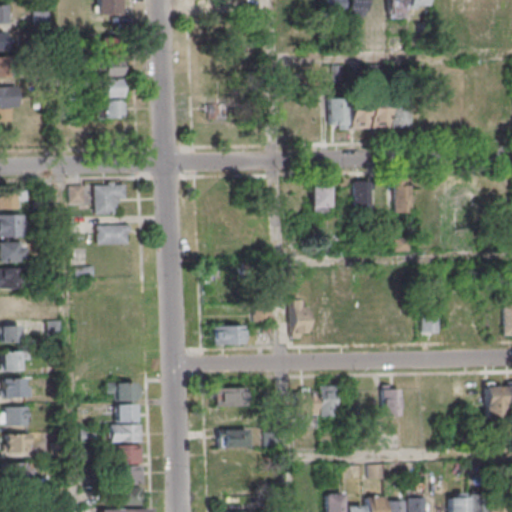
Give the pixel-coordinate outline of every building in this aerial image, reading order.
[(120,13),(119,0),(94,0),(95,13),(120,13)] [(295,16),(295,0),(276,0),(277,16),(295,16)] [(324,15),(383,15),(382,0),(301,0),(301,10),(324,10),(324,15)] [(423,6),(423,0),(385,0),(385,17),(403,17),(403,6),(423,6)] [(468,0),(469,19),(486,19),(486,0),(468,0)] [(203,43),(229,43),(229,19),(203,19),(203,43)] [(119,76),(119,55),(110,55),(110,40),(100,40),(100,76),(119,76)] [(101,97),(121,96),(119,77),(99,79),(101,97)] [(205,140),(229,140),(229,82),(205,82),(205,140)] [(15,85),(0,85),(0,120),(3,120),(3,108),(15,108),(15,85)] [(469,124),(469,94),(451,94),(451,124),(469,124)] [(431,126),(448,126),(448,96),(431,96),(431,126)] [(408,128),(408,105),(389,104),(389,102),(367,102),(367,101),(347,101),(347,97),(326,97),(325,127),(408,128)] [(121,117),(121,100),(96,100),(96,117),(121,117)] [(90,124),(90,142),(121,142),(121,124),(90,124)] [(349,210),(362,210),(362,181),(349,181),(349,210)] [(472,182),(453,182),(453,204),(472,204),(472,182)] [(122,202),(122,183),(91,183),(91,213),(113,213),(113,202),(122,202)] [(308,211),(327,211),(327,183),(308,183),(308,211)] [(409,211),(409,183),(390,183),(390,211),(409,211)] [(67,202),(83,202),(83,184),(67,184),(67,202)] [(0,206),(13,207),(13,186),(0,185),(0,206)] [(22,213),(0,212),(0,235),(22,235),(22,213)] [(126,223),(93,223),(93,243),(126,243),(126,223)] [(0,286),(25,287),(24,270),(0,269),(0,260),(21,261),(21,242),(0,241),(0,286)] [(373,295),(354,295),(354,332),(373,332),(373,295)] [(0,313),(23,314),(23,296),(0,296),(0,313)] [(129,317),(129,298),(101,298),(101,317),(129,317)] [(286,336),(305,336),(305,300),(286,300),(286,336)] [(500,334),(511,333),(511,302),(500,303),(500,334)] [(419,334),(435,334),(435,306),(419,306),(419,334)] [(330,334),(330,314),(316,314),(316,334),(330,334)] [(18,324),(0,324),(0,341),(18,342),(18,324)] [(241,325),(211,325),(211,344),(241,344),(241,325)] [(25,350),(0,350),(0,369),(19,370),(19,359),(25,359),(25,350)] [(0,377),(0,395),(25,396),(25,378),(0,377)] [(132,381),(104,381),(104,391),(110,391),(110,400),(132,400),(132,381)] [(511,382),(480,383),(480,419),(502,419),(502,405),(511,404),(511,382)] [(316,414),(334,414),(334,384),(316,384),(316,414)] [(214,386),(214,427),(244,427),(244,386),(214,386)] [(379,387),(379,415),(397,415),(397,387),(379,387)] [(294,415),(313,415),(313,388),(294,388),(294,415)] [(134,420),(133,403),(113,404),(113,420),(134,420)] [(25,406),(0,405),(0,424),(25,425),(25,406)] [(138,441),(138,423),(106,423),(106,441),(138,441)] [(214,429),(214,446),(245,446),(245,429),(214,429)] [(0,451),(25,451),(25,433),(0,433),(0,451)] [(139,445),(107,444),(106,468),(102,468),(101,504),(136,505),(137,484),(139,445)] [(0,482),(28,483),(28,462),(0,461),(0,482)] [(314,511),(315,491),(294,491),(294,511),(314,511)] [(361,505),(339,505),(339,493),(321,493),(321,511),(381,511),(381,495),(361,495),(361,505)] [(498,511),(499,496),(488,496),(487,511),(498,511)] [(385,497),(384,511),(421,511),(422,497),(385,497)]
